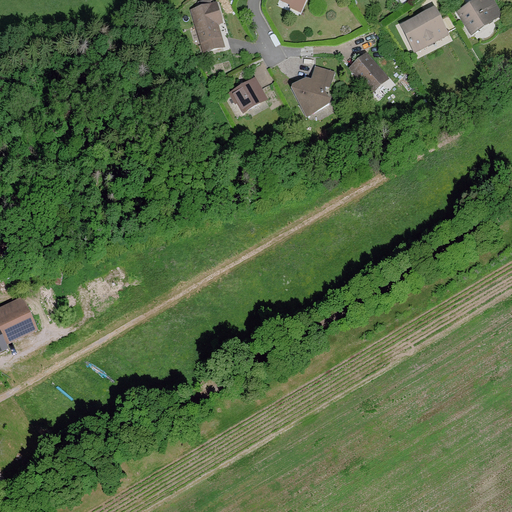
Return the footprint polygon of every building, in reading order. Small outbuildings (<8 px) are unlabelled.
[(282,0),(291,4),(302,9),(305,0),(282,0)] [(481,0),(459,13),(466,25),(470,23),(476,33),(491,24),(489,22),(501,15),(491,0),(487,0),(483,2),(482,0),(481,0)] [(212,7),(210,1),(199,4),(201,10),(193,12),(197,27),(191,29),(193,36),(199,34),(205,53),(223,47),(217,26),(222,25),(216,6),(212,7)] [(407,38),(413,50),(434,39),(436,42),(448,36),(440,21),(439,22),(433,12),(405,26),(410,36),(407,38)] [(470,23),(466,25),(472,35),(476,33),(470,23)] [(434,39),(413,50),(414,53),(436,42),(434,39)] [(373,93),(380,87),(378,85),(385,78),(367,57),(352,70),(373,93)] [(292,89),(301,104),(304,102),(309,111),(316,112),(329,104),(323,92),(324,88),(326,88),(328,82),(330,82),(333,74),(316,69),(311,84),(309,83),(304,86),(303,84),(292,89)] [(378,85),(380,87),(387,81),(385,78),(378,85)] [(255,80),(233,93),(239,102),(245,113),(262,103),(256,93),(261,90),(255,80)] [(267,100),(261,90),(256,93),(262,103),(267,100)] [(304,102),(301,104),(308,116),(316,112),(309,111),(304,102)] [(35,331),(25,309),(0,321),(0,337),(4,346),(35,331)]
